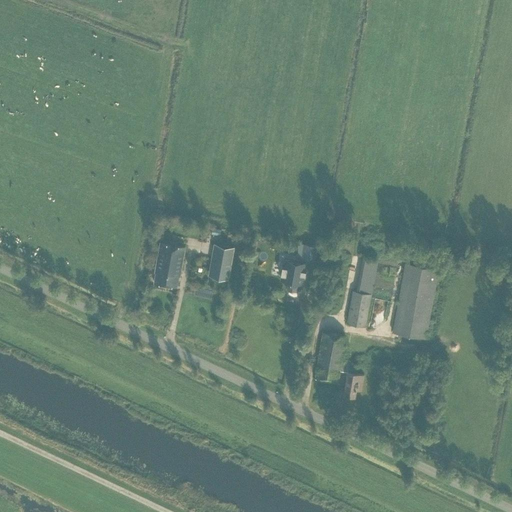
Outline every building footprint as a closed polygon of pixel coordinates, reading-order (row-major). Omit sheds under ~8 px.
[(180,276),(185,246),(160,242),(155,271),(156,272),(154,282),(177,286),(179,276),(180,276)] [(229,278),(235,245),(215,242),(209,274),(229,278)] [(316,260),(318,245),(303,243),(301,258),(316,260)] [(365,326),(378,259),(363,257),(356,291),(353,290),(347,322),(365,326)] [(302,280),(305,264),(289,261),(286,277),(289,277),(287,288),(297,290),(299,279),(302,280)] [(425,337),(425,336),(438,268),(406,262),(393,331),(425,337)] [(337,382),(345,336),(345,335),(323,332),(315,378),(321,379),(321,380),(337,382)] [(349,361),(347,368),(354,369),(356,363),(349,361)] [(361,390),(364,374),(348,371),(344,394),(355,396),(356,389),(361,390)]
